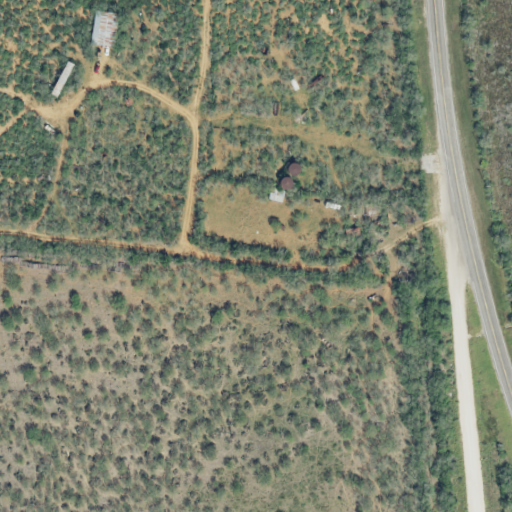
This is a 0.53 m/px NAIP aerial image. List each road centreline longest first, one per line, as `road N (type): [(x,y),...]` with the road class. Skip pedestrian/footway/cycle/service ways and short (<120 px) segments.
road 1 (secondary): [(433,0),(461,205),(511,396)]
road 2 (residential): [(473,511),(454,292),(466,229)]
